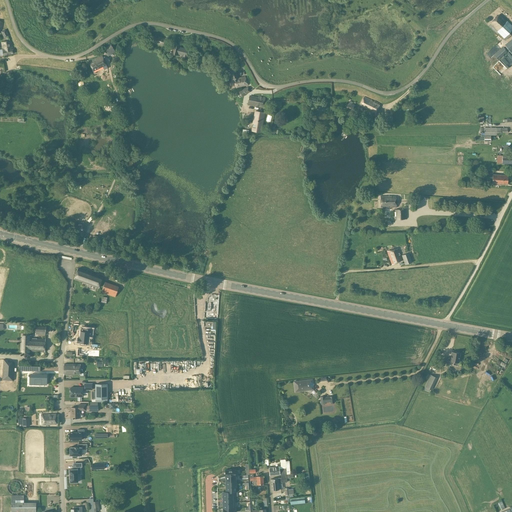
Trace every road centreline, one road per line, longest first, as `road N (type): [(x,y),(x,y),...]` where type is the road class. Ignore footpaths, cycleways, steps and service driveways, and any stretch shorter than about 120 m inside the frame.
road 1 (unclassified): [(6,0),(24,43),(54,57),(76,56),(149,23),(227,41),(269,86),(329,80),(384,93),(418,77),(487,0)]
road 2 (tertiary): [(443,324),(0,234)]
road 3 (residential): [(63,511),(60,361),(71,281)]
road 4 (track): [(79,252),(122,146),(121,109),(103,52)]
road 5 (unclassified): [(443,324),(511,193)]
